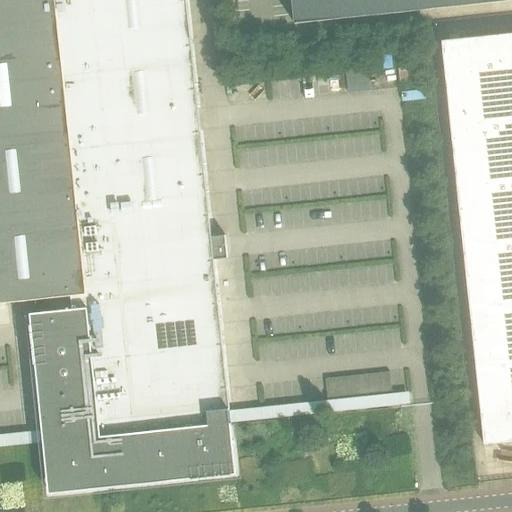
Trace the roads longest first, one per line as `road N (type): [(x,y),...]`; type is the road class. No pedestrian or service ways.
road 1 (unknown): [(413,219),(399,106),(389,99),(236,110),(223,142),(225,169)]
road 2 (unknown): [(237,300),(246,359),(333,360),(426,350),(420,284)]
road 3 (unknown): [(232,236),(225,169),(405,151)]
road 4 (unknown): [(237,300),(232,236),(413,219)]
road 5 (unknown): [(237,300),(420,284)]
